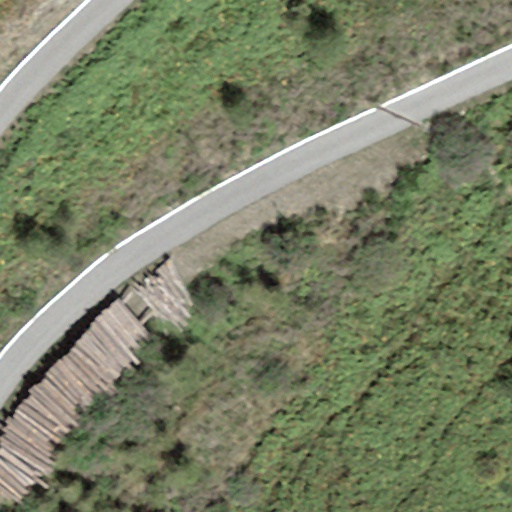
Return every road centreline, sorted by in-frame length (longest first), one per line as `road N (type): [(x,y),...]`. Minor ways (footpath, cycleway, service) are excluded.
road 1 (unclassified): [(0,390),(39,338),(155,228),(511,54)]
road 2 (unclassified): [(100,0),(0,111)]
